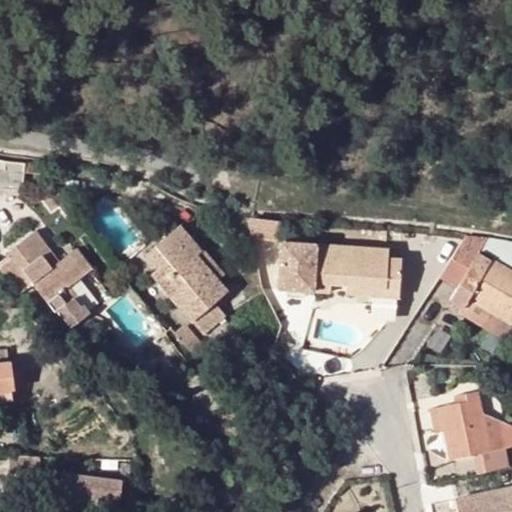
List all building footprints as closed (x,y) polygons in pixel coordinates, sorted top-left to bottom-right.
[(24,173),(25,162),(5,160),(5,171),(24,173)] [(44,175),(45,164),(25,162),(24,173),(44,175)] [(254,216),(254,237),(281,237),(281,217),(254,216)] [(187,282),(171,297),(203,335),(224,316),(213,303),(226,292),(202,264),(196,269),(190,261),(195,256),(200,251),(179,227),(145,255),(157,270),(165,281),(178,271),(187,282)] [(511,242),(497,236),(490,254),(511,262),(511,242)] [(450,270),(463,279),(479,254),(486,241),(470,238),(450,270)] [(311,300),(346,246),(305,243),(304,252),(291,251),(288,298),(311,300)] [(371,296),(398,297),(401,259),(388,258),(388,249),(346,246),(316,293),(330,293),(331,283),(347,285),(346,295),(371,296)] [(75,248),(66,254),(82,276),(90,268),(75,248)] [(402,250),(388,249),(388,258),(401,259),(402,250)] [(29,278),(8,295),(28,311),(36,317),(50,304),(55,311),(58,308),(71,325),(88,312),(76,294),(64,304),(57,294),(70,285),(82,276),(66,254),(57,262),(47,250),(22,269),(29,278)] [(511,272),(483,255),(479,254),(463,279),(451,300),(464,309),(469,299),(511,325),(511,272)] [(202,264),(195,256),(190,261),(196,269),(202,264)] [(151,275),(171,297),(187,282),(178,271),(165,281),(157,270),(151,275)] [(76,294),(70,285),(57,294),(64,304),(76,294)] [(398,306),(398,297),(371,296),(371,304),(398,306)] [(0,391),(11,390),(6,351),(0,351),(0,391)] [(0,404),(13,403),(11,390),(0,391),(0,404)] [(450,459),(505,448),(500,426),(485,428),(482,415),(477,391),(463,394),(464,401),(455,403),(439,406),(444,430),(450,459)] [(464,401),(463,394),(453,395),(455,403),(464,401)] [(444,430),(439,406),(432,407),(437,432),(444,430)] [(500,426),(505,448),(511,446),(511,425),(482,415),(485,428),(500,426)] [(41,457),(11,454),(9,469),(40,472),(41,457)] [(118,511),(122,481),(62,473),(56,511),(118,511)] [(511,511),(511,487),(456,500),(458,511),(511,511)]
